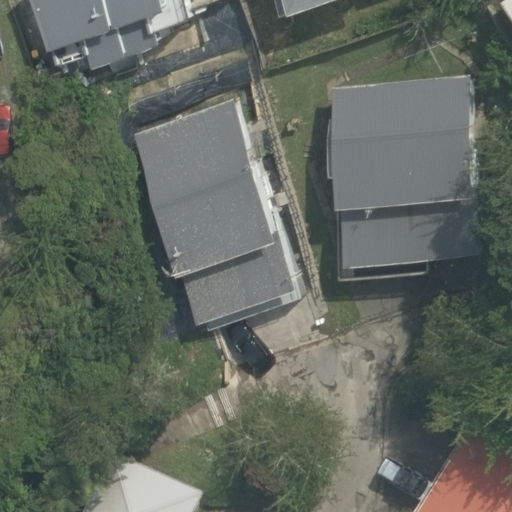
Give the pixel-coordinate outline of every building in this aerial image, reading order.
[(198,8),(194,0),(45,0),(66,55),(96,44),(102,59),(170,34),(165,20),(198,8)] [(476,71),(338,82),(340,109),(332,109),(345,274),(490,263),(476,71)] [(240,93),(139,129),(206,317),(307,282),(240,93)] [(510,511),(511,440),(482,422),(428,511),(510,511)] [(89,511),(204,511),(212,495),(115,453),(89,511)]
